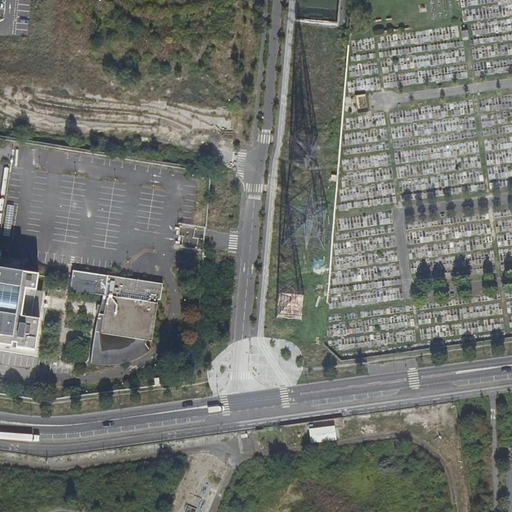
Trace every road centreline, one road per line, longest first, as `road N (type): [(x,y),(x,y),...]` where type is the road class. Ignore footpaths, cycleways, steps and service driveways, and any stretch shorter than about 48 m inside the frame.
road 1 (residential): [(237,402),(277,0)]
road 2 (tertiary): [(511,365),(237,402)]
road 3 (tertiary): [(237,402),(54,425),(0,421)]
